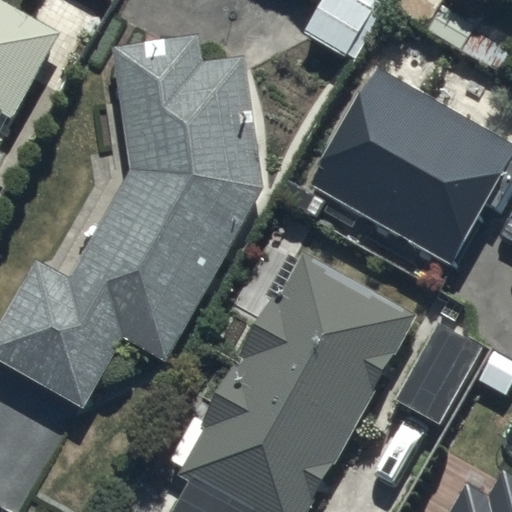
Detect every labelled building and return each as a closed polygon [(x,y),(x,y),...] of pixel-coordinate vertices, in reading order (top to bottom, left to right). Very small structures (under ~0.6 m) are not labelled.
[(354,68),(356,64),(387,14),(364,0),(331,0),(307,40),(354,68)] [(0,189),(14,166),(0,158),(0,152),(15,126),(20,128),(69,43),(0,3),(0,189)] [(128,192),(66,301),(35,284),(0,345),(0,371),(19,382),(78,416),(125,335),(167,359),(260,196),(244,66),(198,70),(194,49),(114,59),(128,192)] [(454,268),(511,160),(511,159),(376,86),(317,194),(454,268)] [(317,511),(421,330),(310,268),(190,484),(239,511),(317,511)] [(487,362),(443,338),(402,411),(446,436),(487,362)] [(511,511),(511,484),(508,482),(494,509),(472,496),(463,511),(511,511)]
